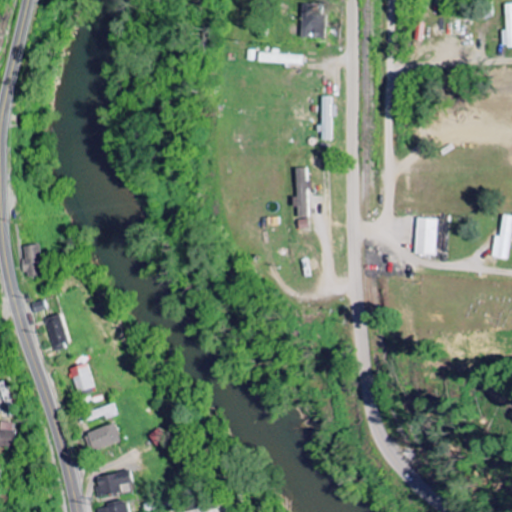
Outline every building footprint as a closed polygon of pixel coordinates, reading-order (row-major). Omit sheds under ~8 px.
[(301,38),(322,39),(323,4),(302,4),(301,38)] [(504,48),(511,47),(511,4),(507,5),(507,32),(503,32),(504,48)] [(260,52),(259,63),(285,64),(285,71),(302,72),(303,56),(280,55),(280,53),(260,52)] [(321,141),(333,141),(333,117),(337,117),(337,106),(333,106),(333,97),(322,97),(321,141)] [(296,169),(297,198),(293,198),(294,208),(298,208),(299,219),(310,219),(308,168),(296,169)] [(509,260),(511,239),(511,217),(505,216),(502,238),(496,237),(493,258),(509,260)] [(436,256),(437,220),(417,219),(415,255),(436,256)] [(45,275),(41,245),(24,248),(28,278),(45,275)] [(36,304),(38,313),(48,310),(46,302),(36,304)] [(56,350),(71,346),(64,317),(48,321),(56,350)] [(96,389),(90,365),(72,369),(78,394),(96,389)] [(17,423),(1,423),(0,440),(0,447),(16,448),(17,423)] [(122,445),(117,426),(90,433),(95,452),(122,445)] [(96,479),(100,498),(133,491),(129,472),(96,479)]
